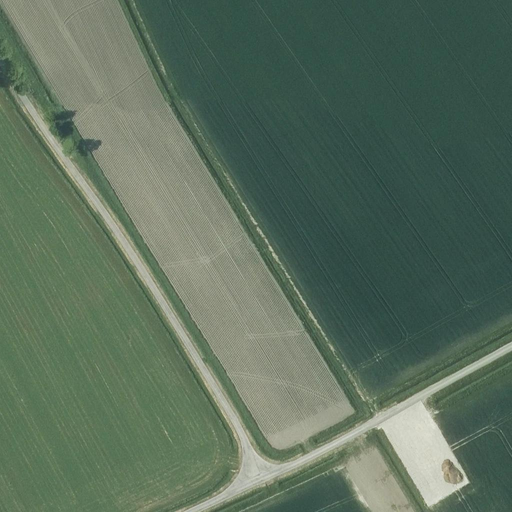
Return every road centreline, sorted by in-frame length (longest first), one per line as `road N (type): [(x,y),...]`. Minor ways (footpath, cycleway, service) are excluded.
road 1 (unclassified): [(262,478),(116,231),(0,61)]
road 2 (unclassified): [(262,478),(511,346)]
